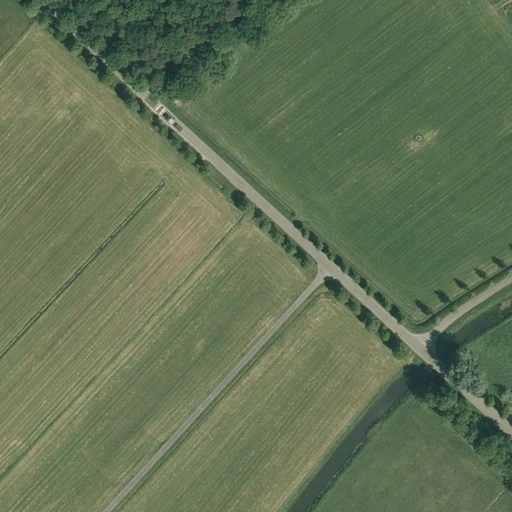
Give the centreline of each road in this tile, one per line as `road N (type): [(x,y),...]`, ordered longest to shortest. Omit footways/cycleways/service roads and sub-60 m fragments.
road 1 (tertiary): [(420,348),(41,0)]
road 2 (tertiary): [(511,433),(420,348)]
